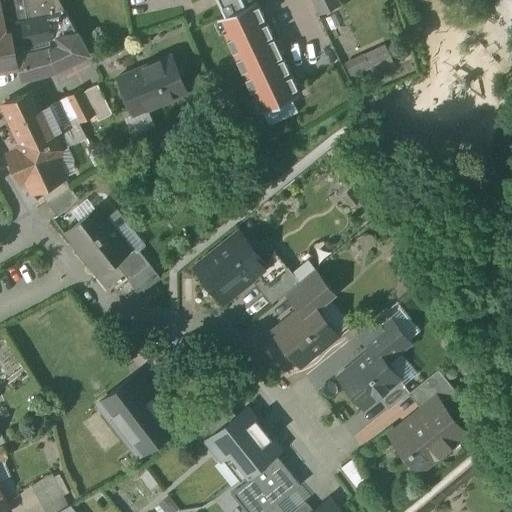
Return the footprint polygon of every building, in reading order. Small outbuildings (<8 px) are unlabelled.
[(326,0),(309,0),(314,10),(328,4),(326,0)] [(300,101),(260,10),(215,30),(255,121),(300,101)] [(7,53),(13,81),(43,70),(83,52),(71,26),(39,41),(7,53)] [(352,86),(396,66),(387,47),(343,67),(352,86)] [(169,53),(113,76),(129,115),(185,92),(169,53)] [(109,115),(94,84),(80,90),(93,115),(95,121),(109,115)] [(93,115),(80,90),(64,98),(77,123),(93,115)] [(22,94),(0,104),(0,135),(6,149),(0,152),(0,167),(10,186),(18,184),(25,196),(61,179),(22,94)] [(53,229),(71,251),(105,224),(88,202),(53,229)] [(124,248),(105,224),(71,251),(90,275),(109,260),(124,248)] [(253,273),(260,267),(254,259),(235,234),(190,268),(216,301),(253,273)] [(124,248),(109,260),(137,296),(155,282),(128,246),(124,248)] [(294,280),(267,248),(254,259),(260,267),(253,273),(260,281),(253,287),(266,303),(294,280)] [(288,313),(262,333),(295,375),(344,336),(322,307),(334,297),(312,269),(276,298),(288,313)] [(324,379),(336,395),(389,351),(386,347),(399,337),(378,313),(344,341),(355,354),(324,379)] [(407,373),(389,351),(336,395),(354,416),(407,373)] [(414,403),(379,430),(415,477),(468,437),(440,401),(455,389),(438,366),(405,391),(414,403)] [(129,454),(166,426),(128,376),(91,404),(129,454)] [(239,402),(191,440),(229,488),(235,483),(267,458),(277,450),(239,402)] [(235,483),(258,511),(292,487),(267,458),(235,483)] [(29,481),(38,510),(61,503),(52,474),(29,481)] [(340,511),(323,492),(299,511),(340,511)]
